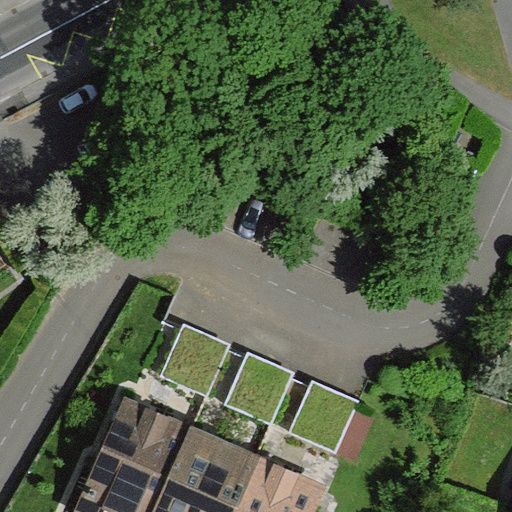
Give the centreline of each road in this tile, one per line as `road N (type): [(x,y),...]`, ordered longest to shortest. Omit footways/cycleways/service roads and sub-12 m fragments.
road 1 (residential): [(511,179),(450,305),(413,326),(366,324),(170,244),(117,258),(0,449)]
road 2 (secondary): [(0,58),(108,0)]
